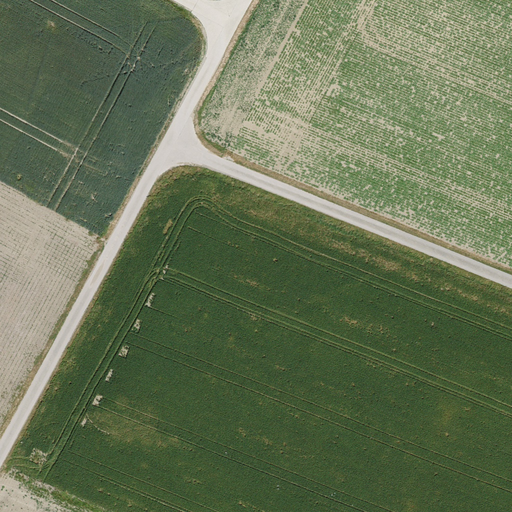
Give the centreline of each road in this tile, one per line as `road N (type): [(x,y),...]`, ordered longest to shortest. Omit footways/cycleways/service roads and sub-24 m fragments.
road 1 (track): [(0,453),(246,0)]
road 2 (track): [(511,269),(175,127)]
